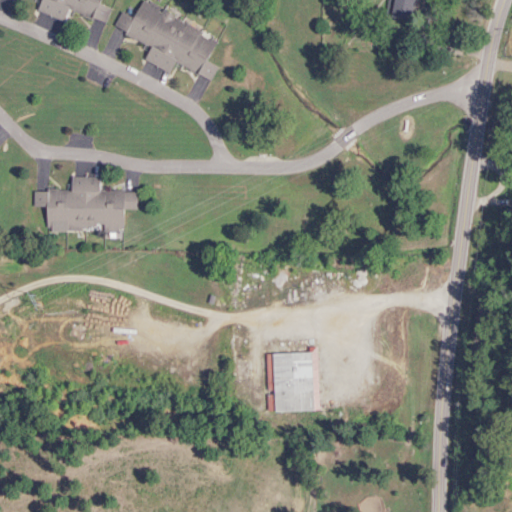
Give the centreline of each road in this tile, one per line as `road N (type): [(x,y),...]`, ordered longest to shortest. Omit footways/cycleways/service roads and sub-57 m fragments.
road 1 (tertiary): [(502,0),(435,365),(436,511)]
road 2 (residential): [(0,115),(34,149),(82,159),(294,166),(333,152),(411,102),(464,90),(480,95)]
road 3 (residential): [(0,304),(70,285),(232,319),(452,297)]
road 4 (residential): [(229,165),(196,109),(0,21)]
